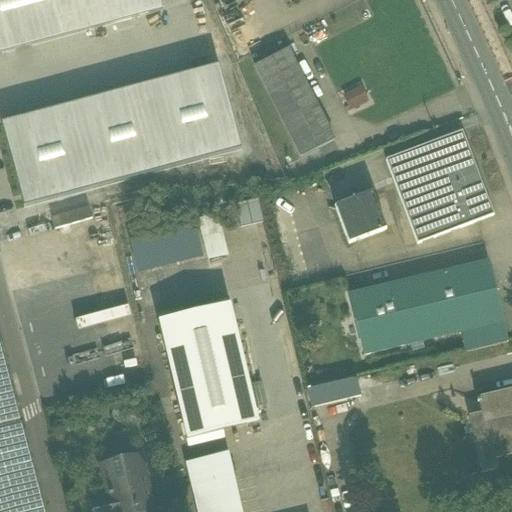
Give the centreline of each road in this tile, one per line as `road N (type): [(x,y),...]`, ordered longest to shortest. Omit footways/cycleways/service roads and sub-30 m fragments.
road 1 (unknown): [(294,204),(314,246),(353,268),(511,225)]
road 2 (tertiary): [(511,130),(452,0)]
